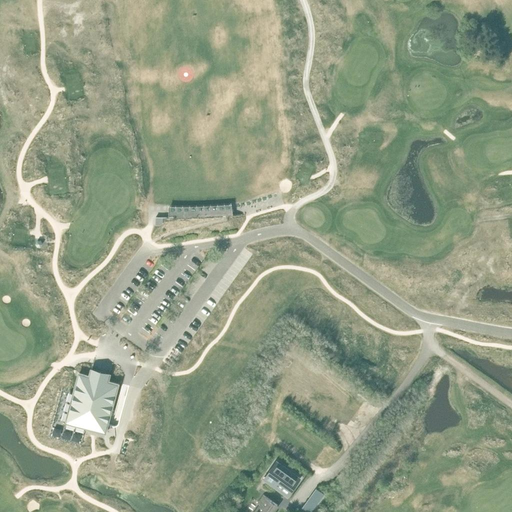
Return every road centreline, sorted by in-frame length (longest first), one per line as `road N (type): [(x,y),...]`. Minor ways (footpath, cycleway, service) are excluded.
road 1 (unclassified): [(511,333),(414,311),(291,228),(238,241),(146,375)]
road 2 (track): [(291,228),(291,210),(333,181),(304,82),(312,30),(303,0)]
road 3 (unknown): [(511,208),(426,315)]
road 4 (track): [(426,315),(427,346),(511,406)]
